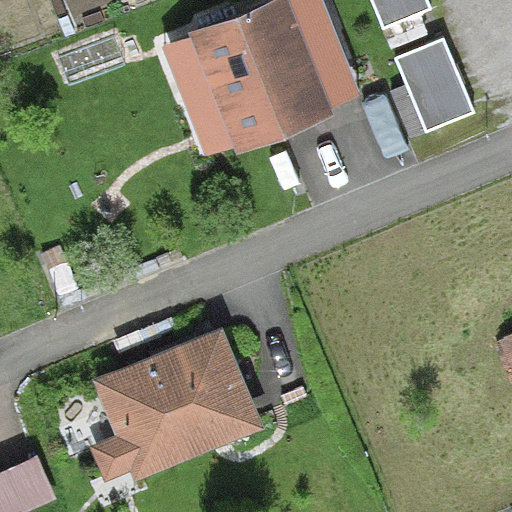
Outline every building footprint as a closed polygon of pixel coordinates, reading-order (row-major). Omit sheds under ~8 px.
[(271,0),(191,31),(193,37),(236,147),(238,152),(333,115),(330,107),(306,46),(336,33),(323,0),(271,0)] [(428,0),(369,0),(381,28),(432,7),(428,0)] [(361,95),(336,33),(306,46),(330,107),(361,95)] [(475,112),(443,36),(393,57),(425,133),(475,112)] [(236,147),(193,37),(157,51),(202,161),(236,147)] [(264,428),(222,327),(94,380),(116,435),(90,446),(104,481),(131,470),(135,481),(264,428)] [(511,333),(494,341),(511,385),(511,384),(511,333)] [(37,455),(0,470),(0,511),(23,511),(56,498),(37,455)]
